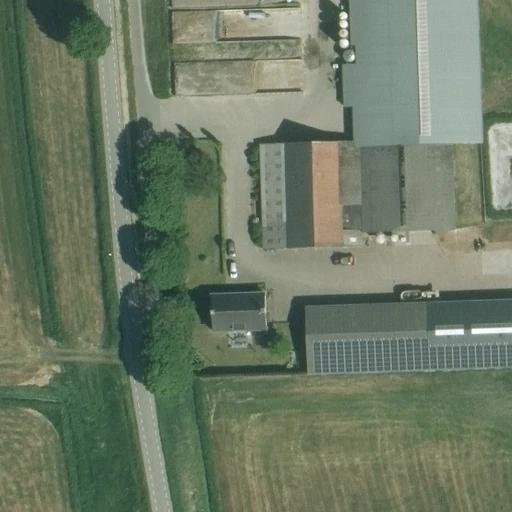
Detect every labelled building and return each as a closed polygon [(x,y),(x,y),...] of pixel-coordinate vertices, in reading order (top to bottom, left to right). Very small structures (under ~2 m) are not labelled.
[(166,0),(166,12),(185,13),(185,0),(166,0)] [(350,0),(352,47),(355,47),(355,66),(341,66),(342,108),(354,107),(356,143),(356,148),(358,148),(450,145),(481,143),(476,0),(350,0)] [(171,76),(172,102),(296,97),(295,71),(264,73),(264,88),(239,89),(238,74),(171,76)] [(361,248),(360,233),(358,148),(356,148),(356,143),(259,145),(262,251),(361,248)] [(450,145),(358,148),(360,233),(453,231),(450,145)] [(211,333),(266,330),(264,292),(209,295),(211,333)] [(511,301),(426,305),(428,371),(511,368),(511,301)] [(426,305),(304,310),(307,376),(428,372),(428,371),(426,305)]
